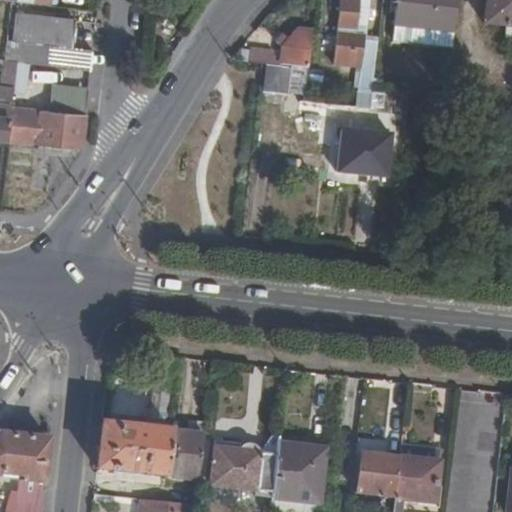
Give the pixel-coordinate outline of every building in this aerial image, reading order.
[(374,86),(380,37),(370,36),(371,34),(359,32),(363,0),(344,0),(338,58),(366,61),(365,85),(374,86)] [(363,0),(359,32),(371,34),(374,0),(363,0)] [(457,25),(460,0),(400,0),(398,17),(399,17),(457,25)] [(510,20),(511,0),(488,0),(486,17),(507,20),(510,20)] [(13,14),(72,21),(73,9),(28,4),(15,2),(13,14)] [(13,14),(10,41),(30,43),(70,47),(72,21),(13,14)] [(457,25),(399,17),(397,33),(455,41),(457,25)] [(70,47),(92,50),(95,23),(72,21),(70,47)] [(249,55),(265,57),(268,57),(295,58),(313,59),(317,24),(304,23),(289,42),(287,48),(250,45),(249,55)] [(14,63),(28,64),(30,43),(10,41),(8,62),(14,63)] [(30,65),(89,71),(92,50),(70,47),(30,43),(28,64),(30,65)] [(238,54),(231,63),(236,73),(263,75),(265,57),(249,55),(238,54)] [(268,57),(266,76),(265,84),(292,87),(295,58),(268,57)] [(8,62),(2,61),(0,81),(0,89),(11,91),(14,63),(8,62)] [(308,97),(309,94),(313,64),(298,62),(293,104),(300,105),(297,133),(304,134),(308,97)] [(14,63),(11,91),(10,96),(27,97),(30,65),(28,64),(14,63)] [(463,96),(477,97),(477,84),(450,81),(449,94),(463,96)] [(374,86),(365,85),(363,100),(375,102),(376,86),(374,86)] [(47,113),(85,117),(88,89),(50,86),(47,113)] [(362,103),(308,97),(304,134),(358,141),(362,103)] [(5,141),(80,149),(82,144),(85,117),(47,113),(9,109),(9,111),(5,140),(5,141)] [(0,139),(5,140),(9,111),(0,110),(0,139)] [(107,425),(174,433),(175,422),(112,415),(107,425)] [(198,483),(203,437),(174,433),(107,425),(102,424),(97,469),(198,483)] [(478,429),(476,448),(496,451),(498,431),(478,429)] [(39,511),(47,440),(0,434),(0,475),(18,477),(17,491),(8,491),(5,511),(39,511)] [(278,445),(278,438),(272,437),(257,453),(213,448),(208,484),(255,491),(255,497),(271,499),(278,445)] [(325,450),(278,445),(271,499),(319,505),(325,450)] [(440,452),(401,447),(399,458),(395,497),(393,511),(402,511),(404,499),(435,503),(440,452)] [(395,497),(399,458),(363,454),(359,492),(395,497)] [(194,511),(195,507),(141,501),(140,511),(194,511)]
